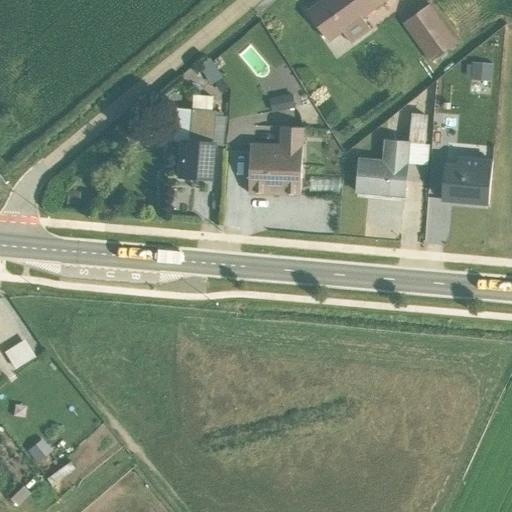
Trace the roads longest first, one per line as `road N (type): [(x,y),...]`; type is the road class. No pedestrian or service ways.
road 1 (primary): [(14,248),(511,290)]
road 2 (unclassified): [(14,248),(23,194),(41,169),(248,0)]
